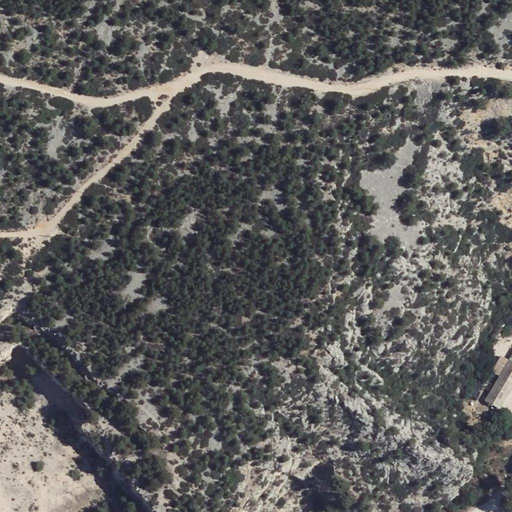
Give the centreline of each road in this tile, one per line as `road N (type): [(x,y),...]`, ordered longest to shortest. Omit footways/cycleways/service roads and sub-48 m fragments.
road 1 (track): [(179,84),(224,69),(358,90),(407,74),(511,75)]
road 2 (track): [(0,234),(44,227),(132,144),(179,84)]
road 3 (track): [(0,78),(97,103),(179,84)]
